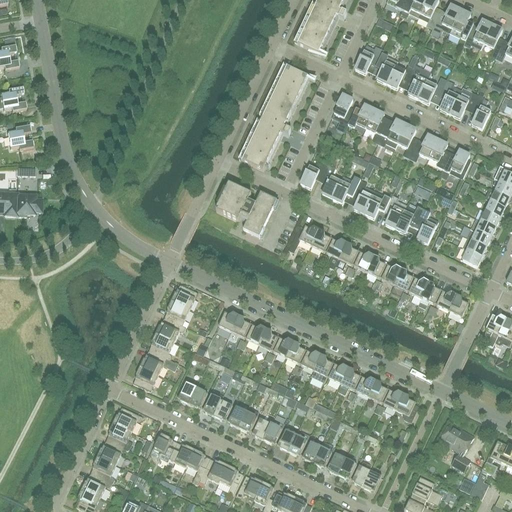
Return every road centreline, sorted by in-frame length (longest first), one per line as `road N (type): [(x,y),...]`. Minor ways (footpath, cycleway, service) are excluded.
road 1 (tertiary): [(440,394),(169,263)]
road 2 (residential): [(362,511),(111,390)]
road 3 (residential): [(489,293),(284,196)]
road 4 (tertiary): [(94,208),(64,151),(40,21)]
road 5 (residential): [(511,164),(341,78)]
road 6 (residential): [(111,390),(169,263)]
road 7 (residential): [(57,511),(111,390)]
road 8 (residential): [(284,196),(341,78)]
road 9 (residential): [(218,164),(274,47)]
